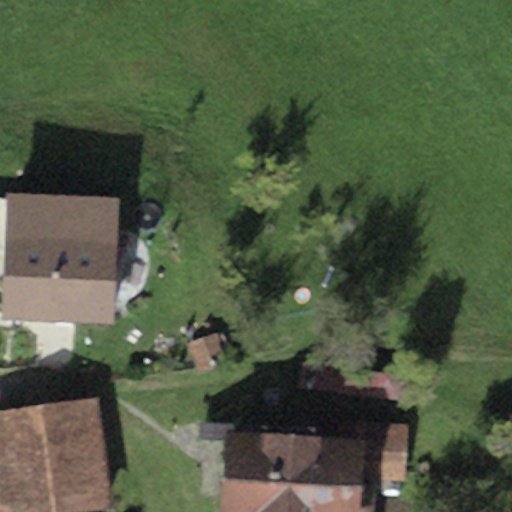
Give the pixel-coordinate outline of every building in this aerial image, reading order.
[(120,199),(7,193),(6,201),(2,257),(0,307),(0,318),(113,325),(120,199)] [(219,334),(188,345),(199,376),(230,365),(219,334)] [(307,359),(302,387),(388,401),(393,373),(307,359)] [(110,511),(97,403),(0,415),(0,511),(110,511)] [(411,424),(293,418),(292,433),(288,511),(370,511),(372,480),(408,482),(411,424)] [(288,511),(292,433),(227,428),(220,511),(288,511)]
